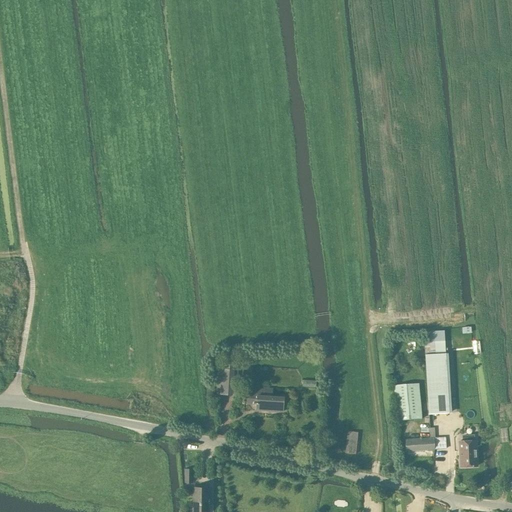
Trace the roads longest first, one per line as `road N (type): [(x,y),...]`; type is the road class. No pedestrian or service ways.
road 1 (tertiary): [(0,401),(511,509)]
road 2 (track): [(14,403),(32,314),(0,50)]
